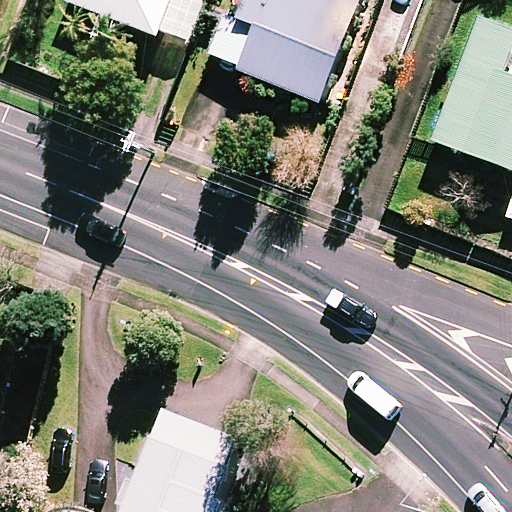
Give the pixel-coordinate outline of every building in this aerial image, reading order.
[(209,0),(71,0),(71,3),(190,49),(209,0)] [(363,0),(251,0),(242,25),(231,21),(215,63),(323,105),(363,0)] [(511,59),(511,32),(484,22),(439,144),(511,171),(511,77),(506,75),(511,59)] [(0,433),(20,348),(0,343),(0,433)] [(162,443),(135,511),(220,511),(236,472),(237,468),(238,461),(237,454),(235,447),(232,441),(228,435),(223,431),(217,427),(210,424),(204,422),(197,422),(190,422),(183,424),(177,428),(171,432),(166,437),(162,443)]
